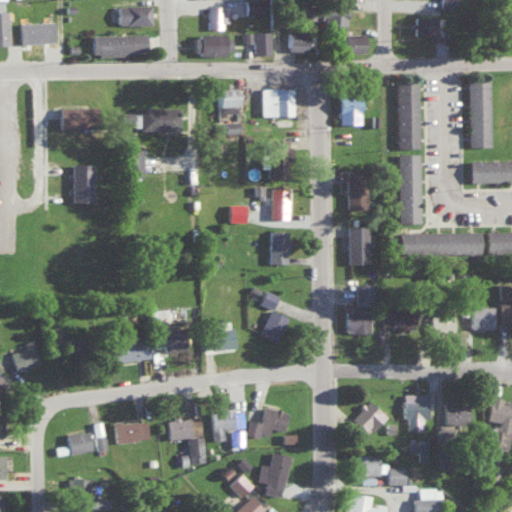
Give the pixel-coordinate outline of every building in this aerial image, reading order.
[(259,13),(258,0),(242,0),(243,13),(259,13)] [(149,22),(148,2),(115,3),(116,23),(149,22)] [(344,21),(345,4),(301,3),(300,20),(344,21)] [(205,26),(224,27),(224,5),(205,4),(205,26)] [(434,34),(435,15),(413,15),(412,33),(434,34)] [(15,19),(49,17),(50,39),(16,41),(15,19)] [(267,29),(250,30),(251,52),(267,52),(267,29)] [(304,32),(286,31),(285,49),(304,49),(304,32)] [(144,49),(143,32),(89,33),(90,54),(125,53),(125,49),(144,49)] [(362,32),(341,32),(342,51),(363,50),(362,32)] [(228,51),(228,33),(191,33),(191,52),(228,51)] [(466,145),(488,144),(487,75),(465,75),(466,145)] [(416,146),(415,76),(394,76),(395,146),(416,146)] [(290,113),(290,85),(258,86),(258,113),(290,113)] [(234,110),(233,86),(214,87),(215,111),(234,110)] [(358,122),(358,92),(336,93),(337,122),(358,122)] [(56,105),(56,126),(93,125),(92,104),(56,105)] [(177,105),(138,106),(138,111),(120,111),(120,120),(131,120),(131,128),(177,127),(177,105)] [(221,119),(221,131),(235,132),(235,120),(221,119)] [(285,176),(286,137),(267,136),(266,175),(285,176)] [(140,175),(140,147),(124,147),(125,175),(140,175)] [(417,151),(395,152),(396,221),(418,221),(417,151)] [(511,157),(467,159),(467,180),(511,178),(511,157)] [(70,200),(91,199),(90,161),(69,162),(70,200)] [(343,171),(344,207),(363,206),(362,170),(343,171)] [(285,217),(286,186),(268,185),(267,216),(285,217)] [(242,220),(243,203),(226,202),(225,219),(242,220)] [(366,261),(365,224),(344,224),(345,261),(366,261)] [(266,261),(284,262),(285,229),(267,228),(266,261)] [(511,228),(483,229),(484,251),(511,250),(511,228)] [(397,231),(397,252),(478,251),(477,230),(397,231)] [(353,303),(373,304),(373,282),(354,282),(353,303)] [(497,323),(511,322),(511,292),(508,293),(508,282),(496,283),(497,323)] [(258,302),(270,307),(275,294),(263,289),(258,302)] [(468,327),(491,326),(491,305),(468,305),(468,327)] [(257,332),(276,340),(286,315),(267,307),(257,332)] [(344,308),(343,330),(367,331),(368,309),(344,308)] [(411,309),(380,309),(380,328),(411,327),(411,309)] [(452,333),(451,309),(428,310),(429,334),(452,333)] [(61,332),(60,326),(47,327),(49,350),(59,349),(60,354),(82,353),(81,336),(70,337),(69,331),(61,332)] [(201,328),(201,347),(232,346),(231,327),(201,328)] [(22,340),(24,346),(8,351),(14,368),(38,361),(31,337),(22,340)] [(146,339),(109,340),(110,359),(147,357),(146,339)] [(425,391),(401,392),(401,417),(405,417),(405,429),(421,429),(420,417),(425,417),(425,391)] [(481,442),(506,446),(510,423),(511,423),(511,400),(501,399),(502,396),(488,394),(484,418),(496,420),(495,429),(484,427),(481,442)] [(367,425),(372,429),(384,413),(365,398),(345,424),(359,435),(367,425)] [(442,429),(466,428),(465,403),(442,403),(442,429)] [(281,429),(286,410),(261,404),(257,421),(246,418),(243,433),(255,436),(256,431),(265,434),(267,426),(281,429)] [(210,439),(221,437),(220,428),(241,426),(239,407),(207,410),(210,439)] [(197,415),(163,418),(165,437),(184,436),(186,461),(202,460),(197,415)] [(112,439),(145,438),(144,419),(111,421),(112,439)] [(89,421),(94,449),(103,447),(99,420),(89,421)] [(227,444),(242,445),(242,428),(228,428),(227,444)] [(64,432),(67,452),(89,448),(86,429),(64,432)] [(425,459),(425,441),(407,441),(407,449),(416,449),(416,459),(425,459)] [(286,453),(268,450),(266,463),(257,462),(255,479),(262,480),(261,491),(279,494),(286,453)] [(350,453),(351,473),(384,472),(384,462),(376,462),(376,453),(350,453)] [(234,461),(240,470),(247,464),(241,455),(234,461)] [(385,465),(385,482),(402,482),(401,465),(385,465)] [(250,483),(239,471),(226,482),(237,494),(250,483)] [(86,476),(65,477),(65,498),(86,498),(86,476)] [(438,511),(438,485),(415,486),(416,496),(410,496),(410,511),(438,511)] [(382,511),(383,504),(367,502),(368,493),(346,490),(343,510),(358,511),(382,511)] [(230,510),(231,511),(258,511),(262,509),(248,494),(230,510)]
